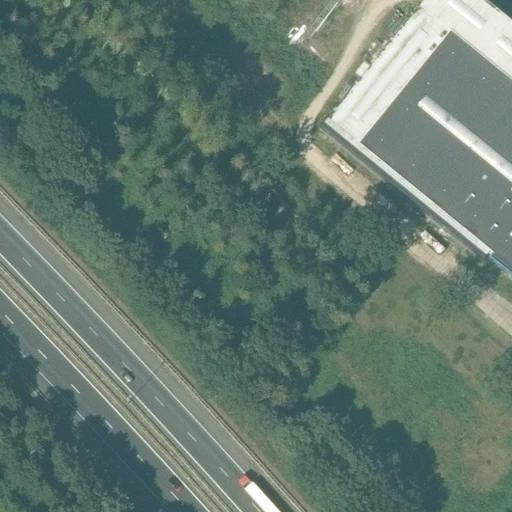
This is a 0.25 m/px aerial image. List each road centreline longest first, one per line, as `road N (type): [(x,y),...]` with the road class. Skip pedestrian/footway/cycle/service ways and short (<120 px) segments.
road 1 (motorway): [(260,511),(0,237)]
road 2 (motorway): [(0,315),(188,511)]
